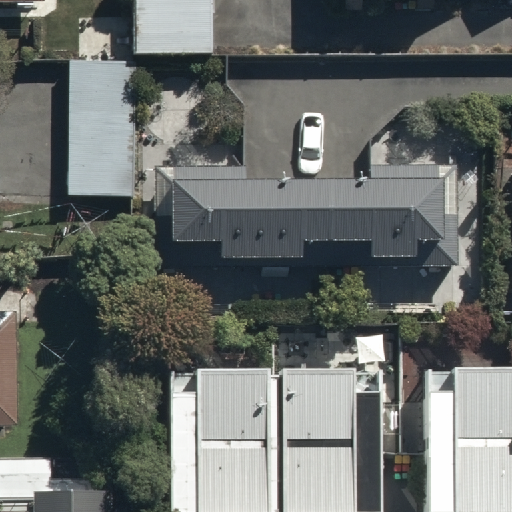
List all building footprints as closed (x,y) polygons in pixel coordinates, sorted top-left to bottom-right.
[(130,0),(131,56),(213,56),(212,0),(130,0)] [(138,64),(67,62),(65,198),(136,199),(138,64)] [(356,165),(149,165),(149,264),(445,264),(445,281),(467,281),(467,149),(356,149),(356,165)] [(0,427),(13,428),(12,313),(0,312),(0,427)] [(187,393),(165,393),(165,511),(350,511),(351,511),(372,511),(373,511),(373,391),(351,391),(351,366),(277,366),(277,374),(264,374),(264,367),(187,367),(187,393)] [(452,511),(451,511),(511,511),(511,366),(450,367),(450,392),(423,392),(423,511),(452,511)] [(0,511),(118,511),(119,495),(97,495),(97,463),(0,462),(0,511)]
